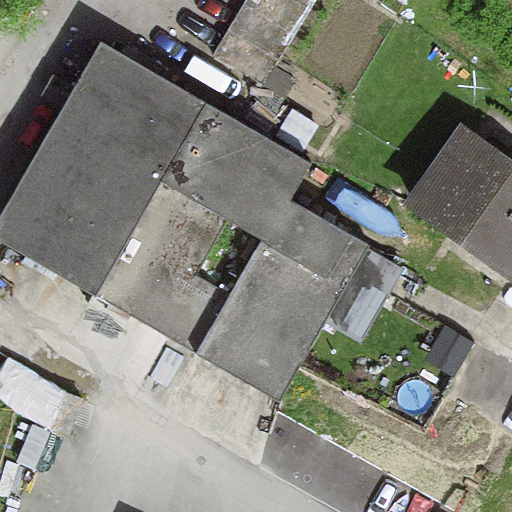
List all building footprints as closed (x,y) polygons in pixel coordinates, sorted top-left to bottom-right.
[(0,243),(91,296),(201,103),(96,42),(0,208),(0,243)] [(91,296),(195,357),(286,200),(307,164),(201,103),(91,296)] [(511,173),(432,118),(385,185),(508,272),(511,266),(511,173)] [(276,400),(272,397),(359,246),(364,249),(365,246),(286,200),(195,357),(275,403),(276,400)] [(65,435),(78,400),(56,392),(43,428),(65,435)]
